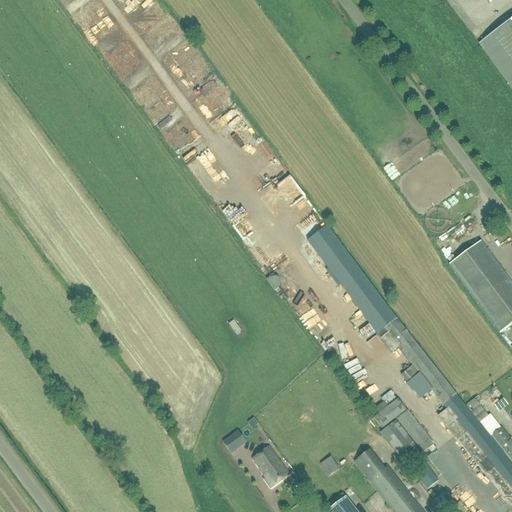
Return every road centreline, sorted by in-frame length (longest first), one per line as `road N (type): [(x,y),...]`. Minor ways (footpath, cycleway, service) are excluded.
road 1 (unclassified): [(511,225),(343,0)]
road 2 (unknown): [(109,0),(192,120)]
